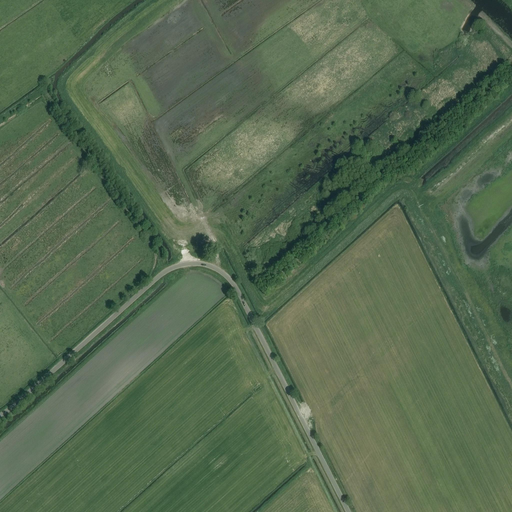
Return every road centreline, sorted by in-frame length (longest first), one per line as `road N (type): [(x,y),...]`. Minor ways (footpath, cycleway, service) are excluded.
road 1 (unclassified): [(348,511),(235,286),(206,264),(174,265),(157,276),(0,416)]
road 2 (track): [(511,90),(254,323)]
